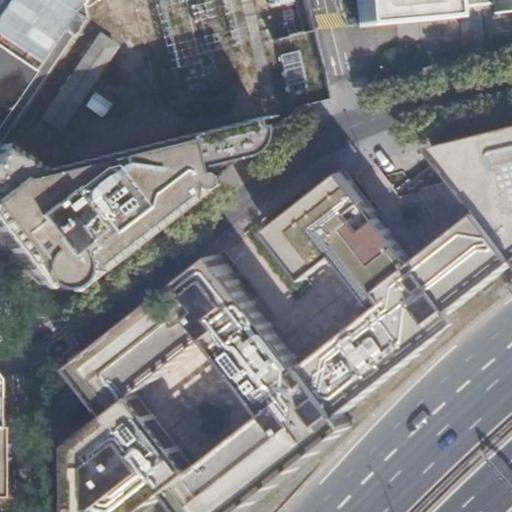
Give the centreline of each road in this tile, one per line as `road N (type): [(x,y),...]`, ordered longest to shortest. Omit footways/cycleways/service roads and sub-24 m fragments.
road 1 (residential): [(511,85),(354,120),(67,334),(23,353)]
road 2 (motorway): [(511,361),(412,448),(354,511)]
road 3 (residential): [(23,353),(14,507)]
